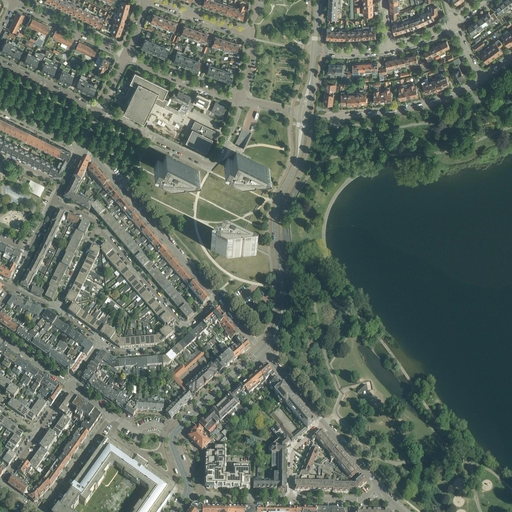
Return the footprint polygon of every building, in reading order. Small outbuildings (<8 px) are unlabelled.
[(61,8),(65,0),(58,0),(56,5),(58,7),(61,8)] [(65,0),(61,8),(64,9),(64,10),(66,11),(66,10),(67,11),(70,3),(71,1),(68,0),(68,1),(66,0),(65,0)] [(217,0),(216,0),(210,0),(208,7),(211,8),(211,9),(213,9),(214,9),(217,0)] [(219,11),(222,2),(217,0),(214,9),(216,10),(217,11),(218,11),(219,11)] [(391,11),(399,11),(399,0),(390,0),(391,11)] [(501,3),(500,3),(505,10),(510,6),(505,0),(504,0),(503,1),(502,1),(500,2),(501,3)] [(76,6),(77,3),(72,1),(71,1),(70,3),(67,11),(69,12),(72,14),(76,6)] [(128,10),(129,8),(128,7),(129,3),(123,1),(122,2),(120,1),(119,4),(120,5),(120,8),(127,10),(128,10)] [(228,4),(222,2),(219,11),(220,11),(220,12),(222,12),(223,12),(225,13),(228,4)] [(432,6),(428,6),(429,10),(430,12),(434,19),(433,16),(437,14),(437,6),(437,3),(435,3),(435,6),(432,6)] [(501,16),(506,12),(505,10),(500,3),(495,7),(499,13),(496,16),(500,21),(502,24),(505,22),(501,17),(501,16)] [(228,4),(225,13),(226,13),(226,14),(228,14),(231,15),(234,6),(228,4)] [(244,5),(241,4),(239,8),(240,8),(237,17),(238,18),(239,18),(240,18),(242,18),(243,14),(244,14),(244,12),(245,9),(243,8),(244,5)] [(76,6),(72,14),(75,15),(77,16),(81,9),(82,7),(79,6),(79,7),(76,6)] [(240,8),(239,8),(234,6),(231,15),(232,16),(233,16),(234,16),(237,17),(240,8)] [(80,18),(80,17),(83,19),(88,9),(88,8),(86,7),(83,10),(81,9),(77,16),(78,16),(78,17),(80,18)] [(115,9),(114,13),(115,13),(116,13),(118,14),(126,16),(127,13),(127,10),(120,8),(118,7),(118,8),(117,7),(116,9),(115,9)] [(341,8),(329,7),(329,17),(341,18),(341,8)] [(86,20),(88,21),(93,12),(88,9),(83,19),(85,21),(86,20)] [(17,12),(13,21),(20,24),(24,15),(17,12)] [(93,12),(88,21),(89,21),(88,22),(91,23),(94,24),(98,15),(96,14),(96,13),(93,12)] [(430,12),(425,14),(429,22),(434,19),(430,12)] [(484,15),(483,16),(488,22),(490,24),(496,20),(498,23),(500,21),(496,16),(494,12),(490,14),(488,12),(486,14),(485,13),(484,15)] [(152,16),(150,22),(153,23),(153,24),(155,25),(159,16),(153,13),(152,16)] [(116,20),(124,22),(125,19),(125,20),(126,16),(118,14),(117,17),(116,17),(115,19),(116,20)] [(425,14),(420,17),(423,24),(429,22),(425,14)] [(100,18),(98,17),(98,15),(94,24),(94,25),(96,26),(97,25),(99,27),(103,18),(101,17),(100,18)] [(159,16),(155,25),(156,25),(156,24),(159,25),(158,26),(161,28),(165,18),(162,17),(163,16),(160,15),(160,16),(159,16)] [(481,17),(478,19),(483,26),(485,28),(486,27),(486,25),(486,24),(488,22),(483,16),(482,15),(480,17),(481,17)] [(406,31),(408,30),(412,29),(409,19),(408,17),(403,19),(403,23),(406,31)] [(417,27),(415,19),(414,17),(409,19),(412,29),(417,27)] [(416,18),(415,19),(417,27),(419,26),(423,24),(420,17),(416,18)] [(165,18),(161,28),(164,29),(164,27),(167,29),(171,20),(170,20),(171,19),(168,18),(168,19),(165,18)] [(37,30),(41,23),(32,19),(29,26),(37,30)] [(473,23),(479,32),(482,30),(483,30),(485,28),(483,26),(478,19),(473,23)] [(114,22),(113,25),(122,28),(123,25),(124,23),(124,22),(116,20),(115,23),(114,22)] [(177,23),(171,20),(167,29),(170,31),(170,30),(173,31),(175,25),(176,25),(177,23)] [(16,33),(20,24),(13,21),(9,29),(16,33)] [(41,23),(37,30),(46,34),(50,28),(41,23)] [(400,32),(406,31),(403,23),(398,24),(400,32)] [(473,37),(479,32),(473,23),(468,27),(470,31),(469,32),(473,37)] [(113,25),(110,24),(108,30),(113,32),(112,33),(119,35),(121,31),(122,28),(113,25)] [(183,28),(180,37),(184,38),(184,36),(186,37),(190,27),(187,26),(187,25),(185,24),(184,25),(183,25),(182,28),(183,28)] [(190,27),(186,37),(189,38),(192,39),(196,29),(193,28),(191,27),(190,28),(190,27)] [(196,29),(192,39),(194,40),(194,41),(198,42),(198,41),(201,31),(201,30),(199,29),(198,30),(196,29)] [(52,37),(61,42),(64,35),(55,31),(52,37)] [(198,42),(197,45),(199,46),(201,41),(203,42),(204,42),(206,36),(207,37),(208,34),(207,33),(207,32),(204,31),(204,32),(201,31),(198,41),(198,42)] [(508,46),(510,45),(511,44),(511,39),(507,33),(506,31),(503,33),(504,34),(501,36),(508,46)] [(73,39),(64,35),(61,42),(70,46),(73,39)] [(214,39),(211,47),(214,48),(215,48),(214,50),(217,51),(218,48),(218,47),(218,46),(221,38),(214,36),(213,38),(214,39)] [(36,41),(36,40),(35,43),(34,43),(41,46),(44,40),(38,37),(36,41)] [(221,38),(218,46),(218,47),(221,47),(221,49),(224,50),(227,40),(224,39),(224,38),(222,37),(221,38)] [(147,50),(151,40),(149,39),(148,40),(145,38),(142,44),(141,43),(140,47),(147,50)] [(1,50),(6,53),(12,42),(9,41),(9,40),(6,39),(3,45),(3,44),(1,47),(2,47),(1,50)] [(502,53),(501,52),(502,51),(500,48),(504,46),(499,39),(490,45),(497,55),(498,54),(499,54),(502,53)] [(149,52),(152,53),(156,44),(153,42),(154,41),(151,40),(147,50),(147,49),(150,51),(149,52)] [(227,40),(224,50),(226,51),(226,52),(229,53),(233,42),(232,41),(232,40),(230,40),(229,41),(227,40)] [(447,41),(441,43),(444,50),(450,47),(447,41)] [(12,42),(6,53),(7,53),(6,54),(9,55),(12,56),(17,44),(12,42)] [(84,53),(88,46),(79,42),(74,51),(78,53),(80,51),(84,53)] [(233,42),(229,53),(236,56),(237,52),(236,51),(238,46),(239,46),(239,44),(233,42)] [(475,50),(476,50),(477,51),(482,47),(481,46),(483,45),(481,42),(474,47),(475,50)] [(17,44),(12,56),(17,59),(19,55),(20,56),(21,53),(20,53),(22,49),(23,50),(25,46),(24,45),(18,43),(17,44)] [(441,43),(435,46),(440,56),(446,53),(444,50),(441,43)] [(158,55),(163,45),(160,44),(160,45),(156,44),(152,53),(155,54),(156,53),(158,55)] [(166,46),(163,45),(158,55),(165,58),(167,54),(166,53),(168,50),(169,51),(170,47),(166,46)] [(490,45),(485,49),(486,50),(492,58),(494,57),(495,57),(497,56),(497,55),(490,45)] [(96,51),(88,46),(84,53),(93,57),(96,51)] [(430,49),(434,59),(440,56),(435,46),(435,47),(434,46),(432,47),(433,48),(430,49)] [(426,58),(422,60),(424,65),(425,67),(426,70),(430,69),(429,66),(427,62),(434,59),(430,49),(429,49),(427,50),(424,52),(427,58),(426,58)] [(23,62),(29,64),(33,56),(30,54),(32,51),(29,50),(26,56),(25,56),(24,58),(25,58),(23,62)] [(179,64),(183,54),(182,55),(179,54),(180,51),(177,50),(175,57),(174,57),(172,61),(179,64)] [(491,60),(491,59),(492,58),(486,50),(486,51),(484,52),(482,51),(480,53),(487,62),(488,61),(489,62),(491,60)] [(35,52),(33,56),(29,64),(34,67),(36,64),(37,64),(38,62),(37,61),(38,60),(40,61),(41,60),(41,61),(44,55),(44,54),(43,54),(43,53),(42,53),(40,54),(39,54),(39,53),(36,52),(35,53),(35,52)] [(109,59),(104,57),(99,54),(94,64),(99,67),(98,69),(103,72),(109,59)] [(182,66),(185,67),(188,57),(185,56),(186,55),(183,54),(179,64),(179,63),(182,65),(182,66)] [(423,71),(426,70),(425,67),(424,65),(422,60),(418,61),(416,54),(416,55),(415,54),(413,54),(413,55),(410,56),(412,63),(412,65),(412,66),(420,64),(423,71)] [(412,63),(410,56),(409,55),(407,56),(407,57),(404,57),(406,66),(412,65),(412,63)] [(191,68),(195,58),(192,57),(192,58),(188,57),(185,67),(188,68),(188,67),(191,68)] [(404,57),(398,59),(399,66),(400,68),(406,67),(406,66),(404,57)] [(51,62),(48,60),(49,60),(46,58),(43,64),(41,66),(42,67),(40,70),(46,73),(51,62)] [(195,58),(191,68),(198,71),(200,66),(199,66),(201,59),(198,58),(198,61),(194,59),(195,58)] [(392,60),(386,61),(388,71),(394,70),(393,67),(392,60)] [(54,63),(51,62),(46,73),(52,76),(53,72),(54,73),(55,70),(54,70),(57,64),(55,63),(54,63)] [(212,76),(216,66),(215,65),(215,67),(212,66),(213,63),(210,63),(207,69),(205,73),(212,76)] [(336,64),(336,74),(336,73),(340,73),(340,76),(343,76),(343,78),(344,78),(347,78),(348,77),(347,74),(344,74),(344,71),(344,64),(340,64),(340,63),(338,63),(337,64),(336,64)] [(347,71),(347,74),(348,77),(352,77),(352,76),(352,75),(356,74),(356,76),(360,76),(359,74),(360,74),(359,64),(358,64),(358,63),(356,63),(356,64),(352,64),(353,71),(351,71),(347,71)] [(59,75),(58,79),(63,81),(68,73),(70,68),(61,64),(59,68),(62,70),(60,73),(59,75)] [(328,68),(327,76),(333,76),(334,74),(336,74),(336,64),(329,64),(329,68),(328,68)] [(463,76),(458,65),(454,67),(455,68),(452,70),(453,72),(452,73),(454,77),(455,77),(457,81),(458,81),(459,81),(461,80),(461,79),(463,78),(463,76)] [(218,79),(221,69),(218,68),(218,66),(216,66),(212,76),(215,77),(215,78),(218,79)] [(228,70),(224,80),(231,82),(232,79),(231,79),(233,73),(234,74),(236,70),(228,68),(228,70)] [(221,69),(218,79),(221,80),(221,79),(224,80),(228,70),(225,69),(224,70),(221,69)] [(71,74),(68,73),(63,81),(69,84),(70,81),(71,81),(72,79),(72,78),(75,72),(72,71),(71,74)] [(128,102),(123,111),(130,115),(144,121),(144,120),(149,110),(152,104),(153,102),(164,107),(167,100),(163,98),(168,88),(135,72),(131,80),(130,82),(131,83),(132,83),(127,94),(126,93),(125,96),(130,98),(128,102)] [(439,74),(443,87),(444,87),(443,86),(445,86),(445,87),(448,85),(449,84),(445,73),(443,73),(439,74)] [(76,84),(75,87),(80,90),(85,81),(87,77),(81,74),(78,81),(77,81),(76,83),(76,84)] [(436,78),(434,79),(438,89),(440,88),(440,89),(443,88),(443,87),(439,74),(436,75),(436,78)] [(431,92),(430,91),(432,91),(427,78),(424,79),(425,80),(422,81),(426,93),(427,92),(428,93),(431,92)] [(427,78),(432,91),(433,92),(436,91),(435,90),(438,89),(434,79),(431,80),(432,81),(429,82),(427,78)] [(85,81),(80,90),(83,91),(82,91),(85,93),(85,92),(86,92),(91,81),(90,84),(88,82),(88,81),(85,80),(85,81)] [(98,82),(95,81),(95,83),(91,81),(86,92),(91,95),(93,92),(94,92),(95,90),(94,90),(97,84),(98,82)] [(335,85),(335,82),(329,82),(329,84),(326,84),(324,97),(324,96),(325,96),(324,103),(325,103),(325,104),(328,105),(328,104),(334,104),(335,94),(333,94),(334,91),(335,91),(336,85),(335,85)] [(416,97),(416,96),(418,96),(417,91),(417,89),(416,89),(416,86),(414,86),(414,83),(409,84),(412,97),(413,97),(416,97)] [(409,84),(403,85),(406,98),(406,99),(409,98),(409,97),(412,97),(409,84)] [(179,111),(185,113),(189,105),(190,104),(192,99),(189,98),(190,96),(178,90),(177,93),(174,91),(171,97),(178,100),(177,102),(181,104),(178,110),(179,111)] [(192,99),(190,104),(193,106),(195,102),(202,105),(203,104),(206,106),(209,100),(202,97),(202,98),(198,96),(195,101),(192,99)] [(214,117),(215,116),(212,114),(213,112),(221,116),(225,107),(218,103),(215,101),(213,105),(211,104),(211,102),(206,113),(214,117)] [(12,123),(0,117),(0,127),(3,129),(2,130),(4,130),(5,128),(9,130),(12,123)] [(213,134),(215,131),(215,130),(194,120),(195,121),(194,122),(191,128),(192,129),(186,142),(206,152),(213,139),(211,138),(213,134)] [(21,136),(25,138),(29,131),(12,123),(9,130),(13,132),(12,134),(14,136),(15,135),(19,137),(18,138),(20,138),(21,136)] [(45,139),(29,131),(25,138),(29,140),(28,142),(31,144),(31,143),(35,145),(35,146),(36,146),(37,144),(41,146),(45,139)] [(61,147),(45,139),(41,146),(45,148),(44,150),(47,151),(47,150),(51,152),(51,153),(52,154),(53,152),(57,154),(61,147)] [(0,148),(10,153),(14,145),(4,140),(0,148)] [(20,148),(14,145),(10,153),(16,156),(20,148)] [(67,160),(71,152),(61,147),(57,154),(57,155),(63,158),(67,160)] [(30,153),(20,148),(16,156),(26,161),(30,153)] [(41,158),(30,153),(26,161),(37,167),(41,158)] [(269,169),(242,156),(239,154),(236,153),(233,160),(228,158),(225,163),(226,164),(224,164),(224,165),(223,165),(224,166),(239,174),(240,174),(241,174),(242,174),(253,173),(253,172),(254,172),(254,171),(255,172),(256,172),(257,172),(268,171),(269,171),(269,170),(269,169)] [(199,171),(179,161),(169,156),(166,155),(163,162),(158,160),(155,165),(156,166),(154,167),(153,167),(153,168),(154,168),(169,176),(170,176),(171,176),(183,175),(183,174),(184,174),(185,174),(186,174),(187,175),(198,173),(199,173),(199,172),(199,171)] [(41,158),(37,167),(47,172),(52,164),(41,158)] [(62,169),(67,160),(63,158),(62,160),(60,159),(58,164),(59,165),(58,167),(62,169)] [(83,158),(78,168),(86,172),(91,162),(85,159),(83,158)] [(58,167),(52,164),(47,172),(58,177),(62,169),(58,167)] [(94,166),(88,171),(89,172),(96,180),(102,174),(94,166)] [(78,168),(73,178),(81,182),(86,172),(78,168)] [(102,174),(96,180),(103,188),(109,183),(102,174)] [(79,191),(81,188),(79,187),(82,183),(81,182),(73,178),(70,186),(73,188),(78,191),(79,191)] [(26,192),(32,194),(40,198),(44,189),(41,187),(31,182),(28,192),(26,191),(26,192)] [(101,194),(100,195),(101,197),(108,191),(110,189),(113,187),(109,183),(103,188),(103,189),(105,191),(101,194)] [(70,195),(74,197),(75,197),(78,191),(73,188),(70,186),(66,193),(70,195)] [(108,191),(101,197),(103,198),(104,200),(106,199),(104,197),(108,194),(109,196),(116,191),(113,187),(110,189),(108,191)] [(106,199),(104,200),(107,203),(108,204),(114,198),(116,196),(117,197),(119,195),(116,191),(109,196),(111,198),(108,201),(106,199)] [(114,198),(108,204),(109,206),(114,202),(116,204),(122,198),(119,195),(117,197),(116,196),(114,198)] [(75,204),(82,208),(83,205),(85,205),(87,200),(80,197),(80,198),(81,199),(80,200),(77,199),(75,204)] [(113,206),(111,208),(112,210),(113,211),(114,212),(121,206),(123,204),(124,205),(126,203),(122,198),(116,204),(118,206),(115,209),(113,206)] [(91,209),(96,204),(87,200),(85,205),(83,205),(82,208),(89,211),(91,209)] [(121,206),(114,212),(117,215),(118,216),(119,214),(118,212),(121,209),(122,212),(129,206),(126,203),(124,205),(123,204),(121,206)] [(97,204),(96,204),(91,209),(98,217),(104,212),(97,204)] [(122,217),(120,219),(121,220),(128,214),(127,213),(129,211),(130,212),(132,210),(129,206),(122,212),(124,214),(121,216),(122,217)] [(62,221),(65,213),(63,212),(61,211),(60,211),(58,210),(54,217),(62,221)] [(128,214),(121,220),(124,223),(126,222),(124,220),(127,217),(129,219),(135,214),(132,210),(130,212),(129,211),(127,213),(128,214)] [(105,211),(104,212),(98,217),(99,217),(102,220),(109,215),(105,211)] [(75,216),(74,216),(70,214),(67,220),(66,220),(70,222),(69,224),(70,225),(71,223),(72,223),(75,216)] [(126,222),(124,223),(126,225),(127,227),(134,221),(136,219),(137,220),(139,218),(135,214),(129,219),(131,221),(128,224),(126,222)] [(102,220),(106,224),(112,219),(109,215),(102,220)] [(77,226),(79,220),(80,219),(75,216),(72,223),(73,223),(72,225),(73,226),(74,224),(77,226)] [(58,228),(62,221),(54,217),(51,225),(58,228)] [(134,221),(127,227),(128,228),(129,229),(130,228),(134,225),(136,227),(142,221),(139,218),(137,220),(136,219),(134,221)] [(115,223),(112,219),(106,224),(109,228),(115,223)] [(133,229),(131,231),(132,233),(134,235),(141,229),(140,229),(143,227),(143,228),(146,226),(142,221),(136,227),(137,229),(134,231),(133,229)] [(85,235),(90,225),(83,222),(78,232),(85,235)] [(109,228),(113,232),(119,227),(115,223),(109,228)] [(58,228),(51,225),(48,232),(55,236),(59,228),(58,228)] [(121,229),(119,227),(113,232),(116,236),(127,227),(126,225),(123,227),(121,229)] [(141,229),(134,235),(135,236),(136,235),(137,235),(140,232),(142,234),(149,229),(146,226),(143,228),(143,227),(140,229),(141,229)] [(119,240),(126,235),(123,232),(126,230),(128,228),(127,227),(116,236),(119,240)] [(139,237),(137,239),(139,241),(140,242),(141,243),(147,237),(147,236),(149,234),(150,235),(152,233),(149,229),(142,234),(144,237),(141,239),(139,237)] [(85,235),(78,232),(77,231),(74,236),(82,239),(84,235),(85,236),(85,235)] [(52,243),(55,236),(48,232),(44,239),(52,243)] [(69,239),(72,240),(80,244),(82,239),(74,236),(72,235),(70,233),(69,235),(71,236),(69,239)] [(130,235),(127,237),(126,235),(119,240),(123,244),(129,239),(131,236),(134,235),(132,233),(130,235)] [(147,237),(141,243),(141,244),(142,245),(144,243),(147,240),(149,242),(155,237),(152,233),(150,235),(149,234),(147,236),(147,237)] [(147,247),(146,248),(146,249),(147,250),(154,244),(156,242),(156,243),(159,241),(155,237),(149,242),(151,244),(147,247)] [(256,253),(229,240),(226,239),(223,237),(220,244),(220,245),(215,242),(212,248),(213,248),(211,249),(210,249),(210,250),(211,250),(211,251),(226,258),(227,258),(227,259),(228,259),(240,257),(241,257),(241,256),(242,256),(242,257),(243,257),(244,257),(255,256),(256,256),(256,255),(256,254),(256,253)] [(48,250),(52,243),(44,239),(41,246),(48,250)] [(126,248),(132,243),(130,240),(129,239),(123,244),(126,248)] [(77,249),(80,244),(72,240),(70,245),(77,249)] [(154,244),(147,250),(148,251),(150,254),(152,253),(150,251),(154,248),(155,250),(162,244),(159,241),(156,243),(156,242),(154,244)] [(105,243),(104,243),(103,244),(103,245),(105,247),(101,250),(103,251),(101,252),(106,257),(112,252),(105,243)] [(126,248),(129,252),(136,246),(138,244),(137,243),(135,245),(132,243),(126,248)] [(152,253),(150,254),(153,257),(154,258),(161,252),(160,252),(162,250),(163,251),(165,248),(162,244),(155,250),(157,252),(154,255),(152,253)] [(8,248),(3,245),(0,250),(0,257),(2,253),(5,255),(8,248)] [(77,249),(70,245),(67,250),(75,253),(77,249)] [(96,259),(99,253),(98,252),(99,250),(95,248),(96,246),(96,245),(94,245),(89,255),(96,258),(96,259)] [(49,250),(48,250),(41,246),(39,250),(46,254),(47,254),(53,257),(55,253),(49,250)] [(139,250),(136,246),(129,252),(133,256),(139,250)] [(5,255),(3,258),(5,259),(6,257),(10,258),(11,259),(12,260),(16,252),(8,248),(5,255)] [(161,252),(154,258),(155,260),(156,260),(158,258),(157,258),(160,255),(162,258),(168,252),(165,248),(163,251),(162,250),(160,252),(161,252)] [(39,250),(35,257),(43,261),(46,254),(39,250)] [(65,255),(67,256),(73,259),(75,256),(74,256),(75,253),(67,250),(65,255)] [(142,253),(139,250),(133,256),(134,258),(135,260),(142,254),(142,253)] [(138,263),(143,258),(142,257),(146,254),(146,253),(148,251),(147,250),(144,253),(142,254),(135,260),(138,263)] [(3,258),(2,261),(3,261),(5,262),(7,263),(10,264),(16,267),(21,256),(21,254),(18,253),(16,252),(12,260),(11,259),(10,262),(9,261),(5,259),(3,258)] [(106,257),(110,262),(116,257),(112,252),(106,257)] [(158,261),(157,262),(158,263),(160,265),(160,266),(167,260),(167,259),(169,257),(170,258),(172,256),(168,252),(162,258),(164,260),(161,262),(159,263),(158,261)] [(95,261),(96,258),(89,255),(87,260),(94,263),(93,264),(96,265),(98,263),(95,261)] [(69,268),(73,259),(67,256),(62,265),(69,268)] [(167,260),(160,266),(161,266),(162,268),(164,269),(165,268),(164,266),(167,263),(169,265),(175,260),(172,256),(170,258),(169,257),(167,259),(167,260)] [(35,257),(32,265),(39,268),(43,261),(35,257)] [(110,262),(113,266),(119,261),(116,257),(110,262)] [(87,260),(84,265),(91,269),(93,264),(94,263),(87,260)] [(165,268),(164,269),(164,270),(167,273),(174,267),(173,267),(176,265),(176,266),(179,264),(175,260),(169,265),(170,267),(168,269),(166,267),(165,268)] [(117,270),(118,270),(123,265),(119,261),(113,266),(117,270)] [(5,269),(2,267),(0,271),(0,275),(3,277),(7,269),(8,268),(10,264),(7,263),(5,269)] [(147,272),(153,267),(150,263),(143,269),(144,271),(145,270),(147,272)] [(7,269),(3,277),(8,280),(10,279),(13,273),(16,267),(10,264),(8,268),(11,269),(10,270),(7,269)] [(69,268),(62,265),(60,264),(58,269),(65,272),(67,270),(67,271),(69,268)] [(174,267),(167,273),(168,274),(170,277),(172,276),(170,274),(173,271),(175,273),(182,267),(179,264),(176,266),(176,265),(173,267),(174,267)] [(32,265),(28,272),(35,275),(36,275),(39,268),(32,265)] [(100,277),(90,271),(91,269),(84,265),(82,270),(95,277),(99,279),(100,277)] [(123,265),(118,270),(121,274),(126,269),(123,265)] [(150,276),(156,270),(153,267),(147,272),(150,276)] [(174,277),(172,279),(173,281),(174,281),(180,275),(182,273),(183,274),(185,272),(182,267),(175,273),(177,275),(174,278),(174,277)] [(54,271),(52,270),(51,271),(63,277),(65,272),(58,269),(56,268),(54,271)] [(117,281),(114,284),(115,285),(118,283),(130,273),(126,269),(121,274),(122,276),(117,281)] [(61,282),(63,277),(51,271),(48,270),(47,271),(53,274),(51,277),(53,278),(61,282)] [(87,278),(88,275),(94,279),(95,277),(82,270),(80,275),(87,278)] [(154,280),(160,274),(156,270),(150,276),(154,280)] [(28,271),(24,279),(31,282),(35,275),(28,272),(28,271)] [(180,275),(174,281),(174,282),(176,280),(177,281),(180,278),(182,280),(188,275),(185,272),(183,274),(182,273),(180,275)] [(130,273),(118,283),(120,284),(122,282),(125,279),(127,281),(133,276),(130,273)] [(164,275),(162,277),(160,274),(154,280),(157,284),(168,274),(167,273),(164,275)] [(168,274),(157,284),(160,288),(167,282),(169,280),(167,277),(168,276),(170,279),(171,278),(170,277),(168,274)] [(95,288),(96,286),(85,280),(87,278),(80,275),(78,279),(94,287),(95,288)] [(181,286),(179,288),(180,289),(187,283),(187,282),(189,280),(189,281),(192,279),(188,275),(182,280),(183,283),(180,285),(181,286)] [(127,285),(123,289),(125,290),(136,280),(133,276),(127,281),(129,284),(127,285)] [(47,279),(47,281),(49,282),(51,283),(59,286),(61,282),(53,278),(52,281),(47,279)] [(28,290),(31,282),(24,279),(20,286),(23,287),(23,288),(25,289),(26,289),(28,290)] [(75,284),(82,287),(83,284),(90,287),(89,290),(91,292),(94,287),(78,279),(75,284)] [(187,283),(180,289),(181,289),(182,288),(183,289),(187,286),(188,288),(195,283),(192,279),(189,281),(189,280),(187,282),(187,283)] [(125,290),(123,292),(125,293),(129,290),(132,287),(134,289),(139,284),(136,280),(125,290)] [(51,283),(49,282),(47,281),(46,282),(48,283),(46,287),(49,288),(57,292),(57,291),(56,291),(59,286),(51,283)] [(174,281),(173,281),(169,285),(167,282),(160,288),(164,292),(170,286),(172,284),(175,282),(174,282),(174,281)] [(195,283),(188,288),(189,288),(195,296),(196,297),(202,291),(195,282),(195,283)] [(115,285),(107,292),(109,294),(120,284),(118,283),(115,285)] [(81,290),(82,287),(75,284),(73,289),(89,297),(90,294),(80,290),(81,290)] [(136,291),(130,296),(131,298),(143,288),(139,284),(134,289),(136,291)] [(31,291),(31,293),(35,295),(37,296),(41,298),(42,297),(44,291),(41,290),(42,288),(41,287),(40,289),(38,288),(39,286),(38,286),(37,288),(34,286),(31,291)] [(164,292),(167,295),(173,290),(171,288),(170,286),(164,292)] [(47,296),(45,299),(52,302),(57,292),(49,288),(45,295),(47,296)] [(143,288),(131,298),(133,300),(138,295),(140,297),(146,292),(146,291),(143,288)] [(82,296),(88,298),(89,297),(73,289),(70,294),(77,297),(78,295),(81,296),(82,296)] [(177,294),(173,290),(167,295),(170,299),(177,294)] [(195,296),(191,299),(192,301),(197,297),(203,305),(210,300),(202,291),(196,297),(195,296)] [(138,303),(136,304),(138,305),(149,296),(146,292),(140,297),(142,299),(138,303)] [(65,304),(67,305),(68,303),(72,305),(73,303),(74,304),(77,297),(70,294),(65,304)] [(170,299),(174,303),(180,298),(177,294),(170,299)] [(13,296),(7,305),(11,308),(13,306),(12,306),(13,305),(15,306),(19,299),(13,296)] [(149,296),(138,305),(139,307),(145,302),(147,304),(153,299),(152,299),(149,296)] [(180,298),(174,303),(177,307),(183,302),(186,300),(188,298),(187,296),(184,298),(182,300),(180,298)] [(23,302),(19,299),(15,306),(18,307),(16,312),(17,313),(21,306),(20,306),(21,304),(22,304),(23,302)] [(141,313),(140,314),(141,315),(156,303),(153,299),(147,304),(149,306),(141,313)] [(21,306),(17,313),(18,313),(19,314),(22,316),(22,314),(20,313),(22,309),(24,311),(28,304),(23,302),(22,304),(21,304),(20,306),(21,306)] [(177,307),(180,311),(185,307),(187,306),(183,302),(177,307)] [(141,315),(139,317),(141,319),(149,312),(150,314),(159,307),(156,303),(141,315)] [(22,314),(22,316),(24,317),(26,319),(30,310),(29,310),(30,308),(31,308),(32,306),(28,304),(24,311),(27,312),(25,316),(22,314)] [(89,308),(80,320),(85,323),(89,318),(86,316),(94,305),(92,304),(89,308)] [(30,310),(26,319),(30,321),(31,319),(29,318),(31,314),(33,315),(37,308),(32,306),(31,308),(30,308),(29,310),(30,310)] [(68,309),(67,311),(76,318),(76,317),(80,311),(75,308),(75,309),(72,307),(70,310),(68,309)] [(80,311),(76,317),(80,320),(89,308),(87,307),(83,313),(80,312),(81,312),(80,311)] [(159,307),(150,314),(152,316),(155,314),(157,316),(162,311),(159,307)] [(185,307),(180,311),(180,312),(187,320),(193,315),(185,307)] [(31,319),(30,321),(34,324),(39,315),(40,313),(39,312),(40,310),(37,308),(33,315),(36,316),(34,319),(32,318),(31,319)] [(89,318),(85,323),(89,326),(99,311),(98,309),(91,319),(89,318)] [(218,309),(208,318),(213,323),(215,325),(216,324),(217,326),(218,326),(219,325),(226,319),(222,314),(218,309)] [(46,313),(40,310),(39,312),(40,313),(39,315),(34,324),(36,326),(40,318),(42,319),(46,313)] [(8,315),(3,311),(0,315),(0,324),(1,324),(8,315)] [(6,328),(7,328),(12,322),(9,319),(11,317),(10,316),(12,312),(11,311),(8,315),(1,324),(4,326),(4,327),(5,328),(6,328)] [(99,311),(89,326),(93,329),(97,323),(94,322),(97,318),(101,312),(99,311)] [(157,316),(161,320),(166,316),(162,311),(157,316)] [(42,319),(37,327),(40,329),(42,327),(42,328),(44,325),(45,326),(52,316),(47,313),(46,313),(42,319)] [(160,321),(165,326),(166,325),(167,326),(171,323),(172,325),(173,325),(174,324),(167,315),(166,316),(161,320),(160,321)] [(57,319),(52,316),(45,326),(46,326),(44,329),(45,329),(44,331),(46,333),(47,334),(52,326),(57,320),(57,319)] [(97,323),(93,329),(97,332),(105,319),(104,318),(99,325),(97,323)] [(208,318),(202,323),(207,328),(213,323),(208,318)] [(105,319),(97,332),(101,335),(108,325),(107,325),(105,324),(106,323),(107,321),(105,319)] [(226,319),(219,325),(223,330),(230,324),(226,319)] [(11,331),(11,332),(18,322),(16,321),(15,321),(15,322),(12,320),(12,322),(7,328),(9,330),(8,330),(10,332),(11,331)] [(49,331),(47,334),(48,334),(51,336),(58,327),(57,327),(59,325),(60,325),(61,323),(57,320),(52,326),(54,328),(51,332),(49,331)] [(18,322),(11,332),(12,332),(11,333),(13,334),(14,333),(16,335),(21,328),(24,324),(23,323),(22,325),(18,322)] [(51,336),(53,338),(58,330),(60,332),(65,326),(61,323),(60,325),(59,325),(57,327),(58,327),(51,336)] [(157,330),(156,331),(156,332),(159,335),(164,340),(165,341),(174,332),(172,331),(173,325),(172,325),(171,323),(167,326),(167,328),(166,330),(165,329),(161,333),(158,330),(157,331),(157,330)] [(209,334),(211,332),(207,328),(202,323),(200,325),(199,325),(199,326),(198,326),(199,326),(198,327),(203,333),(206,330),(209,334)] [(230,324),(223,330),(225,333),(226,335),(234,329),(230,324)] [(101,335),(102,336),(103,336),(104,336),(104,337),(106,339),(107,338),(108,339),(108,340),(110,342),(110,341),(114,335),(115,334),(111,332),(110,331),(107,329),(109,327),(110,326),(108,325),(101,335)] [(32,334),(31,335),(26,342),(32,346),(39,337),(36,335),(35,336),(34,335),(35,332),(36,333),(37,331),(38,332),(40,329),(37,327),(37,326),(35,329),(32,333),(32,334)] [(65,326),(60,332),(63,333),(57,341),(58,341),(59,342),(66,333),(66,332),(67,331),(68,331),(69,329),(65,326)] [(194,330),(194,331),(199,336),(202,334),(205,338),(206,336),(203,333),(198,327),(196,329),(195,329),(194,330)] [(25,341),(26,342),(31,335),(28,333),(29,332),(24,329),(24,330),(21,328),(16,335),(17,335),(17,336),(19,337),(23,340),(24,341),(25,341)] [(59,342),(60,343),(61,343),(66,336),(68,338),(73,331),(69,329),(68,331),(67,331),(66,332),(66,333),(59,342)] [(226,335),(226,336),(227,338),(230,341),(231,340),(233,338),(238,333),(234,329),(226,335)] [(39,337),(32,346),(34,348),(34,349),(36,350),(37,350),(41,343),(39,341),(41,338),(42,339),(46,333),(44,331),(43,331),(39,337)] [(77,334),(73,331),(68,338),(71,339),(66,347),(67,348),(74,338),(75,336),(76,337),(77,334)] [(205,343),(199,336),(194,331),(192,333),(191,333),(190,333),(190,334),(189,335),(195,341),(197,339),(201,343),(202,344),(204,344),(205,343)] [(114,335),(110,341),(114,344),(118,338),(121,334),(119,333),(116,337),(114,335)] [(242,338),(238,333),(233,338),(238,344),(241,341),(240,340),(242,338)] [(41,343),(37,350),(39,351),(39,352),(41,354),(42,353),(47,347),(44,345),(45,344),(47,342),(51,336),(48,334),(41,343)] [(67,348),(69,349),(70,348),(74,342),(77,343),(81,337),(77,334),(76,337),(75,336),(74,338),(67,348)] [(159,335),(156,337),(160,345),(164,340),(159,335)] [(199,349),(197,347),(193,342),(195,341),(189,335),(186,338),(188,340),(187,341),(189,342),(195,349),(199,353),(202,351),(203,350),(201,348),(199,349)] [(74,352),(75,353),(76,354),(81,347),(86,340),(81,337),(77,343),(75,345),(78,347),(74,352)] [(47,347),(42,353),(44,355),(44,356),(46,357),(47,357),(52,351),(52,350),(54,347),(52,346),(56,341),(58,343),(58,341),(57,341),(55,339),(53,338),(48,345),(47,347)] [(199,353),(195,349),(189,342),(187,341),(188,340),(186,338),(182,342),(187,347),(189,345),(196,352),(193,354),(196,357),(199,354),(199,353)] [(240,340),(241,341),(238,344),(239,344),(245,352),(245,351),(248,349),(250,347),(242,338),(240,340)] [(93,345),(86,340),(81,347),(85,350),(82,354),(86,357),(93,347),(93,345)] [(219,341),(218,343),(219,345),(218,346),(224,353),(222,355),(223,357),(230,364),(235,360),(229,352),(224,346),(222,344),(219,341)] [(182,342),(178,345),(192,360),(194,358),(196,357),(193,354),(192,356),(185,349),(187,347),(182,342)] [(64,345),(61,343),(60,343),(58,346),(56,349),(57,349),(55,352),(52,350),(52,351),(47,357),(48,357),(47,358),(50,360),(50,359),(53,361),(64,345)] [(232,343),(230,344),(240,356),(245,352),(239,344),(236,347),(232,343)] [(235,360),(240,356),(230,344),(228,346),(232,350),(229,352),(235,360)] [(55,364),(58,366),(63,358),(60,356),(62,353),(63,354),(65,351),(67,348),(66,347),(64,345),(53,361),(56,363),(55,364)] [(188,359),(186,361),(188,363),(192,360),(178,345),(175,348),(180,354),(182,352),(188,359)] [(74,366),(69,373),(72,375),(74,374),(78,368),(84,360),(86,357),(82,354),(85,350),(81,347),(76,354),(78,355),(80,357),(74,366)] [(3,348),(0,352),(0,358),(1,357),(3,358),(8,351),(3,348)] [(180,354),(175,348),(171,352),(179,361),(183,357),(180,354)] [(4,362),(1,365),(4,367),(2,368),(3,369),(13,355),(8,351),(3,358),(6,360),(4,362)] [(75,353),(74,352),(72,351),(71,351),(69,354),(67,357),(68,357),(66,360),(63,358),(58,366),(60,368),(61,367),(64,369),(75,353)] [(197,361),(204,354),(202,351),(199,353),(199,354),(196,357),(194,358),(197,361)] [(214,352),(212,354),(217,360),(225,369),(230,364),(223,357),(222,355),(219,352),(217,353),(215,351),(214,352)] [(174,359),(176,361),(181,366),(183,364),(179,361),(171,352),(169,353),(168,353),(167,354),(167,355),(166,356),(171,362),(172,363),(173,362),(172,361),(174,359)] [(78,355),(76,354),(75,353),(64,369),(66,371),(68,373),(69,372),(69,373),(74,366),(71,364),(73,361),(74,361),(76,359),(78,355)] [(110,357),(106,354),(104,356),(105,357),(103,359),(102,362),(100,364),(102,365),(104,366),(106,364),(110,357)] [(13,355),(3,369),(4,370),(6,368),(8,370),(10,366),(11,364),(14,366),(19,359),(13,355)] [(165,357),(163,357),(163,365),(168,365),(171,362),(166,356),(165,357)] [(106,364),(105,366),(109,369),(111,367),(115,361),(110,357),(106,364)] [(178,379),(197,361),(194,358),(173,378),(175,381),(178,379)] [(12,372),(9,376),(12,377),(13,378),(14,376),(24,362),(19,359),(14,366),(16,367),(15,369),(14,369),(12,372)] [(100,364),(95,360),(92,365),(97,369),(100,364)] [(210,363),(216,369),(220,373),(225,369),(217,360),(214,363),(213,361),(210,363)] [(111,367),(109,369),(111,370),(116,374),(117,372),(119,372),(119,369),(119,361),(116,361),(115,361),(111,367)] [(24,362),(14,376),(15,377),(16,375),(18,377),(20,373),(22,375),(29,366),(24,362)] [(82,381),(82,382),(81,383),(87,387),(93,378),(99,370),(97,369),(92,365),(81,379),(82,381)] [(265,365),(257,371),(265,381),(271,376),(274,381),(277,378),(270,369),(267,366),(265,365)] [(24,376),(22,379),(26,381),(34,369),(29,366),(22,375),(24,376)] [(214,378),(218,375),(215,372),(216,372),(216,371),(215,370),(211,366),(186,388),(189,390),(188,391),(189,391),(190,391),(194,396),(196,394),(199,392),(204,387),(208,383),(214,378)] [(27,387),(31,381),(30,381),(31,380),(34,382),(40,373),(34,369),(26,381),(23,384),(27,387)] [(93,378),(87,387),(89,388),(90,387),(92,389),(103,373),(101,371),(98,376),(97,375),(95,377),(96,377),(94,379),(93,378)] [(257,371),(253,375),(261,385),(264,382),(267,385),(268,384),(265,381),(257,371)] [(38,388),(39,387),(40,384),(45,377),(40,373),(34,382),(28,391),(33,395),(38,388)] [(108,377),(105,375),(103,373),(92,389),(95,391),(95,392),(96,393),(97,392),(98,393),(103,386),(100,384),(102,381),(102,382),(106,377),(108,378),(109,377),(108,377)] [(263,388),(253,375),(247,380),(254,389),(258,386),(259,385),(261,387),(262,389),(263,388)] [(40,399),(42,396),(52,382),(45,377),(40,384),(44,387),(42,389),(39,387),(38,388),(41,390),(39,393),(39,394),(36,397),(40,399)] [(109,377),(108,378),(110,380),(106,384),(107,385),(105,387),(103,386),(98,393),(103,397),(114,381),(109,377)] [(0,385),(0,386),(3,389),(5,387),(6,387),(7,385),(6,385),(10,379),(9,378),(6,381),(4,380),(0,385)] [(5,387),(3,389),(7,391),(8,392),(11,387),(12,385),(10,384),(12,380),(13,379),(13,378),(12,378),(11,379),(10,379),(6,385),(7,385),(6,387),(5,387)] [(274,390),(281,383),(277,378),(274,381),(269,385),(274,390)] [(178,379),(175,381),(184,390),(186,388),(178,379)] [(241,385),(245,389),(252,398),(254,397),(252,394),(251,394),(250,394),(249,393),(254,389),(247,380),(241,385)] [(103,397),(104,397),(104,398),(108,401),(118,388),(115,386),(117,383),(114,381),(103,397)] [(54,394),(58,387),(52,382),(42,396),(46,398),(50,391),(54,394)] [(292,442),(307,430),(315,423),(312,420),(296,401),(294,398),(293,398),(286,390),(287,389),(282,384),(278,388),(276,389),(277,389),(274,392),(284,403),(285,405),(286,405),(304,426),(292,437),(282,425),(279,427),(281,429),(292,442)] [(241,385),(230,395),(237,402),(244,396),(241,393),(245,389),(241,385)] [(123,392),(123,391),(125,389),(122,386),(120,389),(118,388),(108,401),(113,404),(114,404),(123,392)] [(18,392),(11,387),(8,392),(7,391),(6,393),(7,393),(6,395),(9,397),(10,395),(14,398),(18,392)] [(61,389),(58,387),(54,394),(46,404),(50,407),(62,391),(61,389)] [(178,393),(178,394),(187,402),(189,400),(190,401),(192,398),(183,389),(181,392),(180,392),(178,393)] [(123,392),(114,404),(120,408),(129,395),(123,391),(123,392)] [(177,401),(183,407),(185,405),(186,405),(187,404),(187,403),(187,402),(178,394),(175,397),(173,395),(172,396),(177,401)] [(129,395),(120,408),(125,412),(130,404),(132,402),(130,400),(132,397),(129,395)] [(130,404),(125,412),(133,417),(138,411),(139,395),(136,395),(135,397),(132,402),(130,404)] [(220,423),(223,426),(225,428),(232,421),(231,418),(235,416),(235,415),(234,414),(235,412),(239,415),(244,411),(237,402),(230,395),(221,402),(210,413),(220,423)] [(70,397),(62,408),(66,410),(72,402),(71,396),(70,397)] [(72,402),(66,410),(70,413),(71,411),(73,409),(72,408),(78,400),(72,396),(71,396),(72,402)] [(165,397),(165,398),(167,400),(179,412),(178,411),(180,409),(181,410),(183,408),(182,407),(183,407),(177,401),(174,403),(173,402),(169,398),(169,399),(166,397),(165,397)] [(8,406),(12,409),(13,407),(14,407),(15,405),(19,399),(17,398),(15,402),(12,400),(8,406)] [(13,407),(12,409),(16,412),(21,406),(23,403),(24,401),(20,398),(19,399),(15,405),(14,407),(13,407)] [(33,398),(32,400),(39,405),(40,405),(42,406),(41,407),(43,409),(46,404),(40,400),(39,402),(35,399),(35,400),(33,398)] [(169,408),(170,409),(176,415),(179,412),(167,400),(165,398),(165,404),(169,408)] [(31,399),(30,401),(33,403),(36,405),(34,408),(41,412),(43,409),(41,407),(42,406),(40,405),(39,405),(32,400),(31,399)] [(86,406),(78,400),(72,408),(73,409),(71,411),(76,414),(74,416),(77,419),(86,406)] [(21,406),(16,412),(20,415),(21,413),(23,413),(24,411),(23,411),(27,405),(28,404),(24,401),(23,403),(21,406)] [(29,412),(29,411),(27,410),(29,406),(27,405),(23,411),(24,411),(23,413),(21,413),(20,415),(25,418),(26,417),(26,416),(29,412)] [(86,406),(77,419),(76,420),(79,422),(80,421),(83,423),(84,424),(88,419),(88,420),(94,412),(86,406)] [(34,408),(31,413),(35,416),(37,417),(41,412),(34,408)] [(70,413),(66,410),(62,408),(58,413),(64,416),(69,420),(72,415),(70,413)] [(171,420),(176,415),(170,409),(169,408),(166,410),(164,410),(164,413),(171,420)] [(29,411),(29,412),(26,416),(26,417),(32,421),(35,416),(31,413),(29,411)] [(100,416),(94,412),(88,420),(95,425),(100,418),(101,417),(101,416),(100,416)] [(220,423),(210,413),(199,424),(204,429),(208,433),(215,425),(220,430),(223,426),(220,423)] [(64,416),(60,421),(64,424),(65,423),(67,425),(70,421),(69,420),(64,416)] [(9,422),(5,419),(4,421),(3,421),(1,423),(2,423),(0,425),(0,429),(2,426),(5,428),(9,422)] [(88,419),(84,424),(92,429),(95,425),(88,420),(88,419)] [(64,430),(67,425),(65,423),(64,424),(60,421),(57,426),(64,430)] [(14,425),(9,422),(5,428),(7,430),(5,433),(6,435),(10,429),(11,427),(12,427),(14,425)] [(83,423),(79,427),(89,434),(92,429),(84,424),(83,423)] [(276,436),(280,433),(279,431),(281,429),(279,427),(277,424),(271,430),(276,436)] [(13,434),(16,429),(17,429),(18,428),(14,425),(12,427),(11,427),(10,429),(6,435),(8,436),(11,432),(13,434)] [(63,430),(64,430),(57,426),(54,429),(56,431),(56,432),(58,433),(64,437),(65,438),(68,433),(66,432),(64,434),(62,432),(63,430)] [(192,434),(188,437),(202,451),(203,452),(207,448),(206,447),(210,443),(203,436),(206,434),(199,426),(196,429),(195,428),(191,433),(192,434)] [(78,431),(76,435),(84,441),(89,434),(79,427),(77,431),(78,431)] [(23,434),(17,429),(16,429),(13,434),(15,436),(15,435),(20,439),(23,434)] [(63,439),(64,437),(58,433),(56,432),(56,431),(54,429),(51,434),(57,438),(58,438),(59,436),(63,439)] [(324,441),(320,444),(326,450),(333,444),(329,439),(325,434),(321,430),(318,434),(324,441)] [(52,445),(57,438),(51,434),(48,432),(46,435),(47,436),(45,440),(52,445)] [(313,441),(314,441),(314,440),(315,440),(315,439),(316,438),(320,444),(324,441),(318,434),(312,438),(312,439),(312,440),(312,441),(313,441)] [(15,435),(15,436),(11,440),(18,445),(21,440),(20,439),(15,435)] [(71,437),(68,440),(72,443),(79,448),(84,441),(76,435),(73,439),(71,437)] [(14,449),(18,445),(11,440),(10,443),(6,440),(8,438),(5,436),(3,440),(5,442),(11,446),(13,447),(13,448),(14,449)] [(286,447),(290,444),(286,439),(283,436),(279,440),(272,446),(272,448),(270,449),(269,449),(268,451),(269,453),(271,454),(271,460),(271,468),(278,468),(278,475),(284,475),(285,453),(286,453),(286,447)] [(47,452),(52,445),(45,440),(42,443),(40,442),(38,445),(41,448),(47,452)] [(104,442),(97,453),(112,463),(120,469),(126,473),(124,476),(135,484),(138,481),(151,490),(167,502),(175,490),(175,486),(165,479),(144,464),(140,462),(136,459),(116,445),(109,440),(106,440),(104,442)] [(5,442),(4,444),(7,446),(5,448),(7,450),(9,451),(12,453),(14,449),(13,448),(13,447),(11,446),(5,442)] [(79,448),(72,443),(70,446),(69,445),(66,449),(74,455),(79,448)] [(331,461),(332,461),(333,460),(334,459),(338,464),(345,458),(343,455),(341,453),(339,451),(339,452),(337,450),(338,449),(336,447),(335,447),(333,444),(326,450),(330,455),(329,456),(331,458),(330,458),(330,459),(330,460),(331,461)] [(311,448),(309,452),(317,455),(319,451),(319,450),(315,446),(313,445),(312,445),(311,448)] [(12,460),(16,456),(12,453),(9,451),(8,454),(6,452),(7,450),(5,448),(2,453),(8,457),(9,457),(11,458),(10,459),(12,460)] [(41,448),(39,452),(41,453),(41,454),(42,455),(48,459),(50,460),(51,458),(46,455),(48,452),(47,452),(41,448)] [(206,482),(206,487),(206,488),(207,489),(209,489),(209,488),(214,488),(214,489),(217,489),(217,488),(222,488),(222,489),(223,489),(225,489),(225,488),(230,488),(230,489),(231,489),(233,489),(234,489),(234,488),(238,488),(238,489),(239,490),(241,490),(242,489),(242,488),(246,489),(247,490),(249,490),(250,489),(250,470),(233,470),(233,478),(225,478),(225,457),(226,456),(226,454),(225,453),(225,448),(224,448),(216,448),(215,448),(215,453),(206,453),(205,454),(205,456),(206,457),(206,461),(205,462),(205,464),(206,465),(206,469),(205,469),(205,470),(205,472),(205,473),(206,473),(206,478),(204,478),(204,482),(206,482)] [(64,454),(62,457),(69,462),(74,455),(66,449),(63,453),(64,454)] [(47,461),(48,459),(42,455),(40,454),(41,453),(39,452),(35,456),(42,461),(43,458),(47,461)] [(307,456),(306,459),(314,463),(314,462),(317,455),(309,452),(307,456)] [(2,461),(9,466),(12,460),(10,459),(11,458),(9,457),(8,457),(2,453),(0,455),(0,456),(1,458),(3,456),(5,457),(2,461)] [(54,511),(73,511),(69,508),(78,495),(81,497),(79,500),(85,505),(90,499),(88,498),(96,486),(98,487),(101,483),(105,486),(106,486),(106,487),(107,487),(107,486),(108,486),(120,469),(112,463),(97,453),(73,486),(74,487),(72,490),(71,489),(70,490),(56,510),(54,511)] [(36,464),(38,466),(42,461),(35,456),(32,460),(36,463),(36,464)] [(69,462),(62,457),(61,456),(57,461),(56,460),(56,459),(52,456),(51,458),(50,460),(63,470),(69,462)] [(349,463),(345,458),(338,464),(350,478),(351,476),(352,477),(358,473),(353,468),(354,467),(350,463),(349,463)] [(304,463),(303,467),(311,471),(311,469),(313,464),(314,463),(306,459),(304,463)] [(32,460),(29,465),(30,466),(33,468),(35,470),(40,473),(42,471),(37,468),(38,466),(36,464),(36,463),(32,460)] [(48,462),(51,464),(51,465),(53,467),(49,472),(58,478),(63,470),(50,460),(48,462)] [(24,462),(21,466),(23,467),(23,468),(24,469),(24,470),(26,471),(26,470),(32,475),(34,476),(35,475),(33,474),(34,473),(31,471),(33,468),(30,466),(29,465),(26,463),(24,462)] [(34,476),(32,475),(26,470),(26,471),(24,470),(24,469),(23,468),(23,467),(21,466),(17,471),(25,477),(27,474),(33,478),(34,476)] [(301,471),(300,475),(300,474),(303,476),(308,476),(309,474),(311,471),(303,467),(301,471)] [(49,472),(44,480),(52,487),(58,478),(49,472)] [(9,485),(13,488),(18,480),(15,478),(17,475),(15,474),(9,483),(9,485)] [(44,480),(43,478),(39,475),(37,477),(42,482),(39,485),(46,492),(52,487),(44,480)] [(253,489),(253,490),(256,490),(257,490),(257,489),(262,490),(265,490),(270,490),(273,490),(277,490),(285,491),(285,485),(285,483),(286,475),(284,475),(278,475),(274,475),(274,481),(273,481),(272,481),(272,482),(261,482),(261,480),(257,480),(256,480),(253,483),(253,489)] [(366,483),(366,482),(361,475),(359,475),(358,476),(358,477),(359,479),(358,480),(357,479),(356,478),(355,480),(356,482),(354,483),(350,483),(349,492),(355,492),(356,491),(366,483)] [(18,480),(13,488),(18,492),(26,480),(27,479),(25,478),(22,483),(18,480)] [(295,491),(300,491),(305,491),(311,491),(321,491),(321,492),(327,492),(328,491),(332,491),(332,493),(338,493),(344,493),(349,493),(349,492),(350,483),(335,483),(334,482),(298,481),(298,479),(297,479),(296,479),(295,479),(295,491)] [(23,495),(27,491),(29,488),(26,486),(29,482),(26,480),(18,492),(23,495)] [(36,487),(34,491),(41,498),(46,492),(39,485),(35,481),(33,483),(36,486),(35,486),(36,487)] [(29,488),(27,491),(23,495),(27,497),(28,497),(33,501),(33,502),(34,503),(36,503),(37,502),(37,500),(38,499),(39,500),(41,498),(34,491),(30,487),(29,488)] [(159,511),(167,502),(151,490),(135,511),(159,511)]
